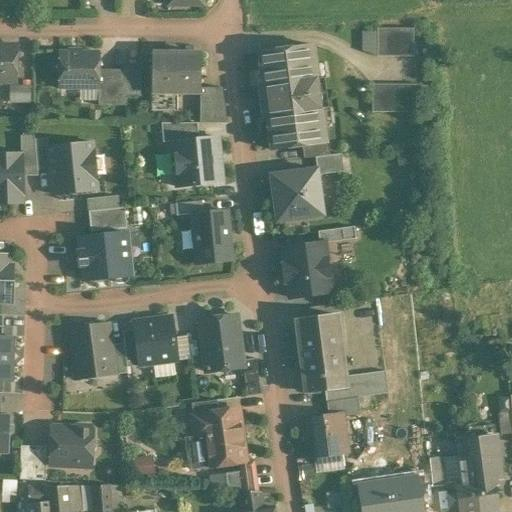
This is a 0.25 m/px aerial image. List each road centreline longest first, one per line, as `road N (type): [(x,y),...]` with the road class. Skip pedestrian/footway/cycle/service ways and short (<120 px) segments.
road 1 (residential): [(262,285),(232,29)]
road 2 (residential): [(0,27),(232,29)]
road 3 (residential): [(292,511),(262,285)]
road 4 (residential): [(43,306),(262,285)]
road 5 (residential): [(0,231),(46,230),(43,306)]
